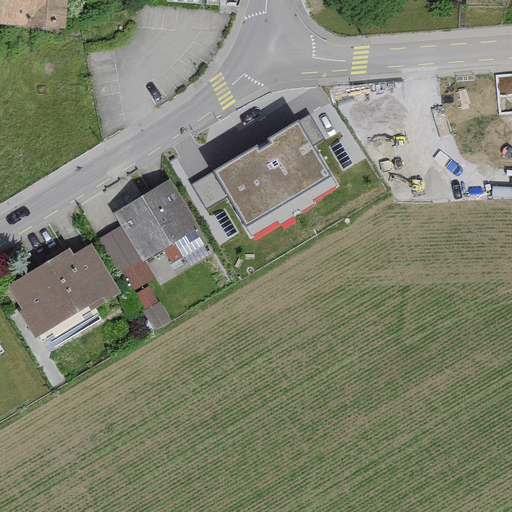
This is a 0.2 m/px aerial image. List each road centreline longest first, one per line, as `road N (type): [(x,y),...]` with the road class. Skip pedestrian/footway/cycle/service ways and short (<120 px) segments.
road 1 (residential): [(268,50),(223,90),(0,231)]
road 2 (residential): [(511,48),(360,59),(268,50)]
